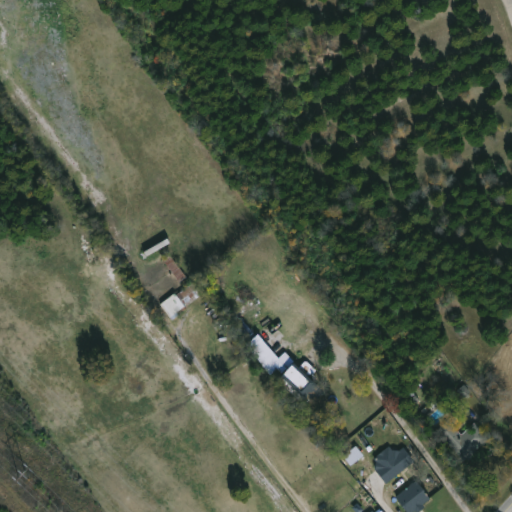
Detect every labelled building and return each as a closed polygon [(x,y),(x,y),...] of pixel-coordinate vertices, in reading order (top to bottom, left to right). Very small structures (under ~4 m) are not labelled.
[(162,305),(197,280),(207,294),(172,319),(162,305)] [(243,339),(252,334),(244,319),(235,324),(243,339)] [(312,401),(245,349),(256,336),(282,356),(283,355),(324,386),(312,401)] [(462,435),(476,423),(490,439),(463,462),(436,431),(449,420),(462,435)] [(345,456),(357,447),(363,456),(351,465),(345,456)] [(392,481),(380,466),(395,454),(407,468),(392,481)] [(395,497),(406,511),(414,511),(431,499),(416,480),(395,497)]
